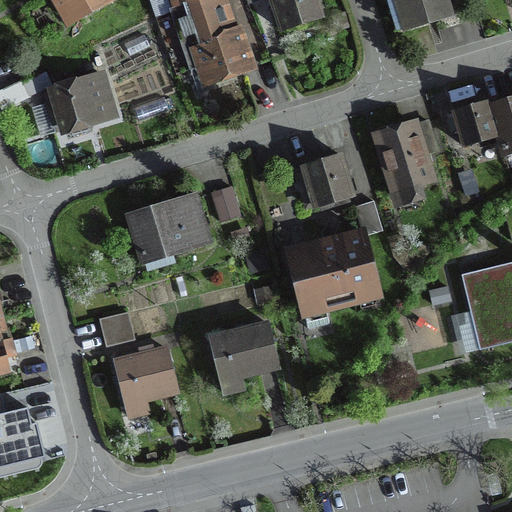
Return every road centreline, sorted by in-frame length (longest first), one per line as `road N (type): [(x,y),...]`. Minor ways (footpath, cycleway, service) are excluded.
road 1 (residential): [(101,508),(511,408)]
road 2 (residential): [(25,203),(387,92)]
road 3 (residential): [(25,203),(101,508)]
road 4 (residential): [(387,92),(511,54)]
